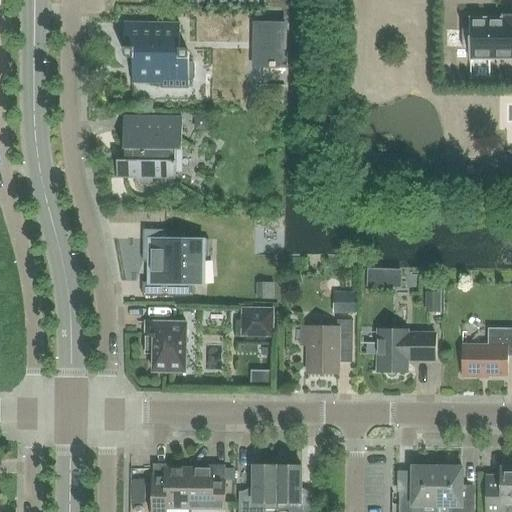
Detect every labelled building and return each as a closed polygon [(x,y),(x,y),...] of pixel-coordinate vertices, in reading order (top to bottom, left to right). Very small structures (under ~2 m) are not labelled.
[(511,58),(511,14),(503,15),(503,19),(468,19),(468,29),(462,29),(462,49),(468,49),(468,59),(511,58)] [(185,49),(183,49),(180,49),(180,25),(124,24),(123,54),(124,55),(124,56),(125,57),(126,58),(127,58),(128,58),(132,59),(132,83),(161,83),(161,88),(188,89),(188,81),(192,81),(195,79),(195,65),(192,63),(188,63),(188,54),(188,52),(187,51),(186,50),(185,49)] [(283,28),(257,27),(256,65),(282,65),(283,28)] [(182,119),(123,118),(123,161),(117,161),(116,178),(175,178),(175,151),(181,151),(182,119)] [(204,285),(202,257),(208,257),(208,240),(184,240),(184,231),(143,231),(143,263),(151,263),(150,283),(143,283),(142,297),(192,297),(192,285),(204,285)] [(441,314),(441,292),(425,292),(425,314),(441,314)] [(243,310),(242,336),(272,337),(273,310),(243,310)] [(337,328),(301,327),(301,346),(308,346),(308,374),(338,375),(338,363),(352,363),(353,321),(337,321),(337,328)] [(185,373),(186,323),(146,323),(145,354),(153,355),(153,372),(185,373)] [(511,357),(511,329),(488,329),(488,346),(462,346),(462,376),(508,376),(508,357),(511,357)] [(407,331),(378,331),(378,373),(386,373),(387,376),(389,378),(392,379),(395,379),(398,376),(399,373),(406,373),(406,360),(435,361),(435,335),(407,335),(407,331)] [(189,469),(189,509),(225,510),(225,466),(212,466),(212,470),(189,469)] [(277,511),(277,466),(253,466),(253,493),(239,492),(238,511),(264,511),(265,511),(277,511)] [(277,466),(277,511),(288,511),(314,511),(315,493),(301,493),(301,467),(277,466)] [(436,511),(437,507),(437,468),(412,468),(412,494),(399,494),(398,511),(436,511)] [(437,468),(437,507),(452,507),(451,511),(474,511),(474,495),(462,494),(462,468),(437,468)] [(511,511),(511,468),(501,469),(501,478),(487,477),(486,511),(511,511)] [(189,509),(189,469),(165,469),(165,481),(153,481),(152,511),(165,511),(166,509),(189,509)]
